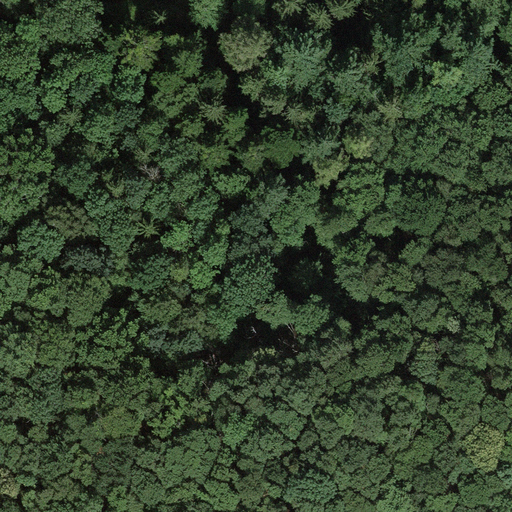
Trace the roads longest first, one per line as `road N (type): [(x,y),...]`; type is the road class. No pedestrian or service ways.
road 1 (track): [(98,499),(165,401),(282,306),(443,119),(511,77)]
road 2 (track): [(0,110),(176,0)]
